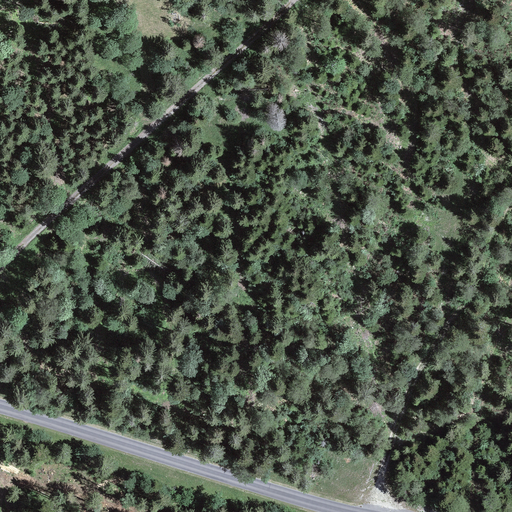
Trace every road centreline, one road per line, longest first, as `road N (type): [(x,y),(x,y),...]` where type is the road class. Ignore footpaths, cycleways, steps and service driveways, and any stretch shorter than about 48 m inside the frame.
road 1 (track): [(0,267),(297,0)]
road 2 (tertiary): [(0,406),(348,511)]
road 3 (track): [(511,202),(479,289),(411,390),(377,511)]
